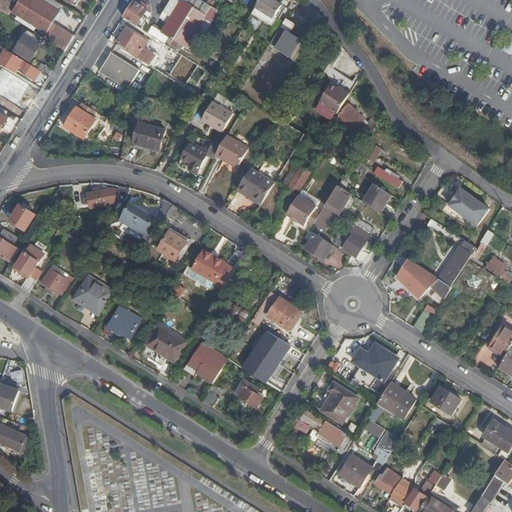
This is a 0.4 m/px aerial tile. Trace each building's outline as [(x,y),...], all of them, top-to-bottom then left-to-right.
[(65,5),(56,0),(22,0),(14,13),(47,34),(53,24),(65,5)] [(173,16),(196,31),(207,14),(187,1),(186,1),(184,0),(182,0),(181,2),(176,0),(171,0),(165,11),(173,16)] [(187,0),(187,1),(207,14),(211,8),(198,0),(187,0)] [(262,0),(258,8),(276,19),(283,7),(273,0),(262,0)] [(124,17),(142,29),(149,19),(144,16),(148,10),(146,9),(148,7),(142,3),(141,5),(134,1),(124,17)] [(202,35),(217,12),(211,8),(207,14),(196,31),(202,35)] [(276,19),(258,8),(255,13),(273,24),(276,19)] [(160,18),(168,23),(173,16),(165,11),(160,18)] [(187,45),(196,31),(173,16),(168,23),(163,33),(186,47),(187,45)] [(297,24),(287,18),(272,44),(292,56),(303,39),(304,37),(311,32),(304,21),(299,25),(297,24)] [(66,50),(74,37),(53,24),(47,34),(45,37),(66,50)] [(167,45),(157,38),(149,50),(145,47),(148,42),(128,29),(120,43),(128,48),(127,49),(138,56),(139,55),(143,58),(142,60),(149,64),(156,54),(159,56),(167,45)] [(202,35),(196,31),(187,45),(193,49),(202,35)] [(14,53),(30,62),(41,44),(26,35),(14,53)] [(34,79),(40,69),(39,68),(30,62),(14,53),(8,49),(2,58),(12,65),(34,79)] [(129,90),(141,70),(114,52),(101,72),(129,90)] [(2,58),(0,60),(0,62),(10,69),(12,65),(2,58)] [(50,75),(53,71),(42,64),(39,68),(40,69),(50,75)] [(109,85),(95,75),(88,85),(103,95),(109,85)] [(9,83),(5,89),(2,93),(18,104),(27,89),(21,85),(15,81),(12,79),(9,83)] [(232,80),(229,86),(237,91),(241,85),(232,80)] [(338,114),(351,95),(344,90),(342,92),(333,86),(321,103),(338,114)] [(211,103),(201,121),(221,132),(231,115),(211,103)] [(350,106),(339,118),(354,131),(365,120),(350,106)] [(85,139),(96,120),(77,108),(65,127),(85,139)] [(0,132),(9,118),(0,112),(0,132)] [(361,134),(369,140),(380,123),(373,118),(361,134)] [(159,151),(164,131),(139,124),(134,144),(159,151)] [(287,141),(298,148),(304,139),(305,137),(293,129),(287,141)] [(218,153),(216,156),(238,168),(249,148),(228,136),(224,143),(218,153)] [(218,153),(224,143),(217,138),(214,141),(210,148),(218,153)] [(363,158),(373,165),(382,150),(371,144),(363,158)] [(192,163),(189,168),(197,173),(207,155),(191,146),(184,158),(192,163)] [(210,148),(207,155),(214,159),(216,156),(218,153),(210,148)] [(327,154),(337,160),(339,156),(331,150),(327,154)] [(368,169),(355,161),(351,169),(364,177),(368,169)] [(301,163),(299,162),(294,171),(298,174),(289,190),(298,195),(312,173),(300,165),(301,163)] [(402,183),(398,180),(385,172),(378,167),(374,174),(398,189),(402,183)] [(253,169),(239,190),(262,204),(276,183),(253,169)] [(385,172),(398,180),(400,178),(386,169),(385,172)] [(364,203),(381,213),(392,195),(376,185),(364,203)] [(339,215),(352,195),(339,186),(326,207),(339,215)] [(89,203),(100,200),(100,203),(119,200),(118,190),(107,190),(87,194),(89,203)] [(461,191),(451,206),(481,226),(491,210),(461,191)] [(300,195),(288,214),(306,226),(308,223),(316,210),(318,207),(300,195)] [(165,218),(173,205),(169,202),(163,200),(155,213),(165,219),(165,218)] [(143,241),(149,244),(158,230),(152,227),(156,219),(133,205),(123,222),(147,236),(143,241)] [(173,205),(165,218),(172,222),(181,209),(173,205)] [(36,215),(21,206),(11,221),(27,230),(36,215)] [(339,215),(326,207),(322,214),(318,219),(322,222),(328,214),(342,223),(345,220),(339,215)] [(316,210),(308,223),(314,226),(318,219),(322,214),(316,210)] [(353,224),(355,226),(370,235),(373,229),(356,218),(353,224)] [(453,233),(433,220),(429,226),(449,239),(453,233)] [(370,235),(355,226),(351,233),(354,235),(343,251),(352,257),(356,259),(371,236),(370,235)] [(25,243),(5,231),(1,238),(0,237),(0,256),(12,264),(25,243)] [(476,245),(480,238),(468,231),(464,237),(476,245)] [(478,249),(470,260),(482,268),(484,264),(478,259),(493,234),(489,231),(478,249)] [(161,261),(166,264),(170,257),(177,261),(188,242),(171,232),(159,251),(164,254),(161,261)] [(193,240),(201,245),(205,239),(196,234),(193,240)] [(326,261),(335,246),(316,234),(308,249),(326,261)] [(478,249),(466,241),(441,280),(453,288),(470,260),(478,249)] [(30,293),(55,253),(51,250),(48,255),(32,244),(17,267),(31,276),(23,288),(30,293)] [(233,269),(204,251),(192,269),(222,287),(233,269)] [(487,268),(509,284),(511,279),(511,278),(505,274),(509,268),(495,258),(487,268)] [(470,260),(453,288),(452,288),(459,292),(475,303),(493,274),(482,268),(470,260)] [(441,280),(429,273),(423,279),(419,276),(423,269),(411,261),(407,267),(405,266),(398,273),(402,277),(408,283),(406,285),(412,291),(414,289),(421,297),(425,292),(430,287),(445,299),(450,293),(452,288),(453,288),(441,280)] [(63,288),(68,292),(75,280),(54,267),(44,283),(49,286),(46,290),(53,294),(56,290),(60,293),(63,288)] [(75,300),(100,315),(116,290),(91,274),(75,300)] [(493,274),(475,303),(473,306),(476,308),(497,276),(493,274)] [(502,280),(498,277),(494,284),(498,287),(502,280)] [(425,292),(421,297),(419,298),(423,302),(429,297),(425,292)] [(237,331),(249,313),(225,299),(215,316),(237,331)] [(270,316),(291,329),(302,312),(281,299),(270,316)] [(271,305),(265,302),(253,322),(261,327),(265,319),(263,317),(271,305)] [(121,308),(110,326),(122,333),(123,332),(132,338),(143,321),(121,308)] [(434,317),(437,312),(432,309),(429,314),(434,317)] [(425,312),(417,325),(414,329),(423,334),(434,317),(429,314),(425,312)] [(410,320),(407,324),(414,329),(417,325),(410,320)] [(261,327),(253,322),(238,346),(244,350),(249,343),(267,354),(272,345),(256,334),(261,327)] [(176,363),(189,343),(160,326),(148,345),(176,363)] [(507,357),(511,349),(511,332),(503,327),(491,346),(507,357)] [(216,381),(229,360),(204,345),(187,371),(197,377),(201,372),(216,381)] [(370,355),(362,349),(354,362),(386,383),(400,360),(377,345),(370,355)] [(511,373),(511,349),(507,357),(501,367),(511,373)] [(511,377),(511,373),(501,367),(499,370),(511,377)] [(235,394),(240,397),(246,389),(257,396),(261,390),(245,379),(235,394)] [(19,391),(0,383),(0,407),(12,411),(19,391)] [(344,423),(360,398),(335,383),(330,391),(333,393),(323,410),(344,423)] [(391,383),(380,401),(379,402),(397,413),(409,394),(391,383)] [(204,401),(214,408),(224,391),(214,384),(204,401)] [(452,414),(461,400),(442,388),(433,402),(452,414)] [(257,396),(246,389),(240,397),(258,408),(263,400),(257,396)] [(409,394),(397,413),(405,419),(417,400),(409,394)] [(378,405),(369,419),(374,422),(382,407),(378,405)] [(348,434),(310,410),(305,418),(318,426),(315,430),(322,434),(333,441),(341,445),(348,434)] [(36,425),(34,415),(23,417),(24,427),(36,425)] [(437,417),(434,422),(448,431),(451,426),(437,417)] [(297,419),(294,428),(307,433),(310,424),(297,419)] [(488,439),(484,446),(498,456),(502,448),(511,453),(511,450),(511,432),(496,422),(486,437),(488,439)] [(0,443),(19,452),(26,436),(0,425),(0,443)] [(322,434),(315,430),(311,436),(318,440),(320,436),(322,434)] [(378,446),(391,454),(401,439),(387,430),(378,446)] [(409,430),(403,439),(409,443),(414,434),(409,430)] [(322,434),(320,436),(332,443),(333,441),(322,434)] [(346,455),(356,439),(348,434),(341,445),(338,450),(346,455)] [(475,451),(464,443),(445,473),(456,481),(475,451)] [(502,448),(498,456),(506,460),(511,453),(502,448)] [(360,487),(373,468),(354,456),(341,475),(360,487)] [(414,457),(407,467),(416,473),(422,463),(414,457)] [(511,462),(510,465),(506,472),(501,468),(495,477),(505,484),(510,487),(511,487),(511,462)] [(506,472),(510,465),(505,462),(501,468),(506,472)] [(377,484),(393,494),(402,479),(403,478),(389,469),(386,474),(384,473),(377,484)] [(428,480),(437,485),(443,476),(435,471),(428,480)] [(420,511),(419,511),(459,511),(439,499),(450,481),(443,476),(437,485),(429,498),(420,511)] [(492,503),(505,484),(495,477),(472,511),(484,511),(491,502),(492,503)] [(393,495),(406,503),(414,489),(416,487),(402,479),(393,494),(393,495)] [(414,489),(406,503),(420,511),(429,498),(414,489)]
